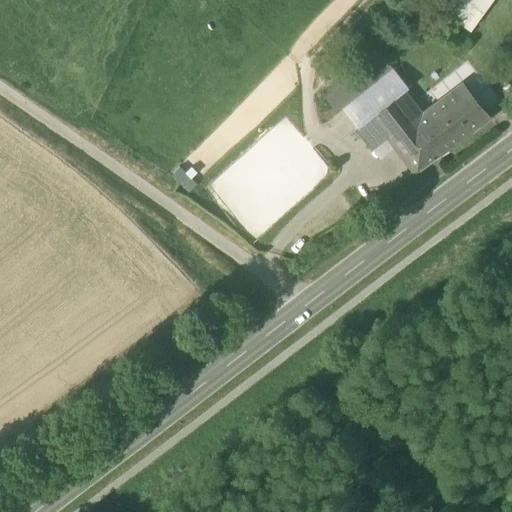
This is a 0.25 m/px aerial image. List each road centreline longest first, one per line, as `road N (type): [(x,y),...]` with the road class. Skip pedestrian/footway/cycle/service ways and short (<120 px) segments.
road 1 (secondary): [(34,511),(511,151)]
road 2 (track): [(0,90),(252,266),(301,310)]
